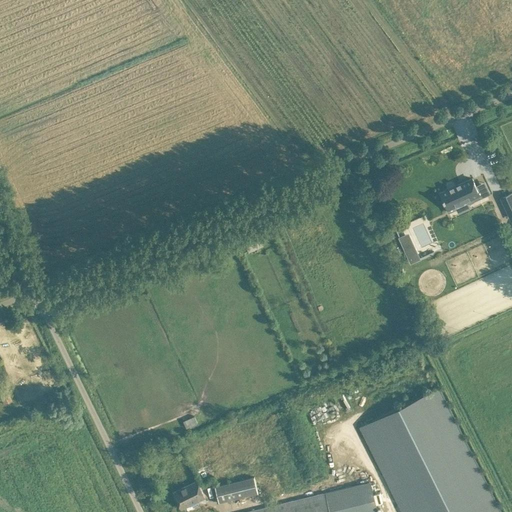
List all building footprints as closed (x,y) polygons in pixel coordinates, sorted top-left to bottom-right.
[(473,178),(440,192),(444,201),(447,207),(448,208),(449,211),(457,207),(456,205),(480,194),(477,187),(473,178)] [(511,193),(502,197),(511,217),(511,193)] [(402,241),(402,242),(409,258),(411,262),(419,258),(419,257),(410,238),(402,241)] [(261,240),(247,244),(248,250),(263,246),(261,240)] [(501,511),(439,387),(360,426),(402,511),(501,511)] [(1,396),(3,403),(12,400),(9,393),(1,396)] [(198,424),(194,416),(183,421),(186,428),(198,424)] [(254,476),(225,483),(215,486),(217,493),(213,494),(214,497),(213,498),(214,500),(218,499),(219,501),(258,492),(254,476)] [(197,480),(174,492),(182,508),(205,496),(197,480)] [(378,511),(371,482),(333,491),(245,511),(378,511)]
